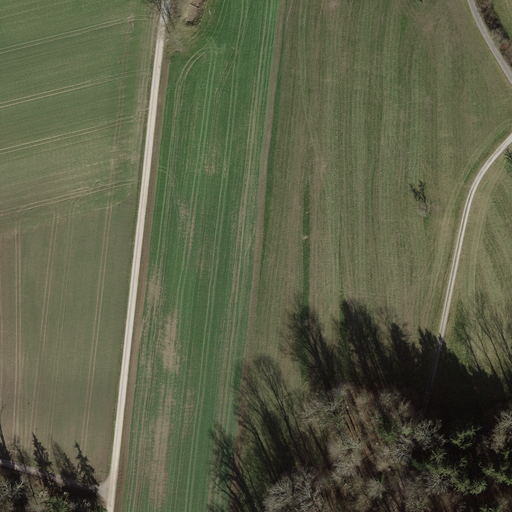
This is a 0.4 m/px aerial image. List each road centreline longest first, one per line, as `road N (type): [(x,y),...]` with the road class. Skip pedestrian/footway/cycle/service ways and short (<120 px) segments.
road 1 (track): [(167,0),(111,511)]
road 2 (track): [(511,138),(473,189),(394,511)]
